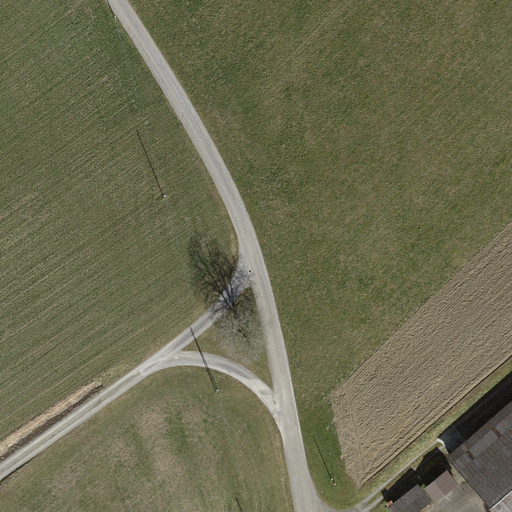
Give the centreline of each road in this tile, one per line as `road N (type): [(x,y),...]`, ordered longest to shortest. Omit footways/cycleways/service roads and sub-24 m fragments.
road 1 (unclassified): [(305,511),(256,255),(211,155),(113,0)]
road 2 (track): [(287,411),(232,363),(161,358),(0,472)]
road 3 (track): [(511,382),(347,511)]
road 4 (track): [(256,255),(230,298),(161,358)]
